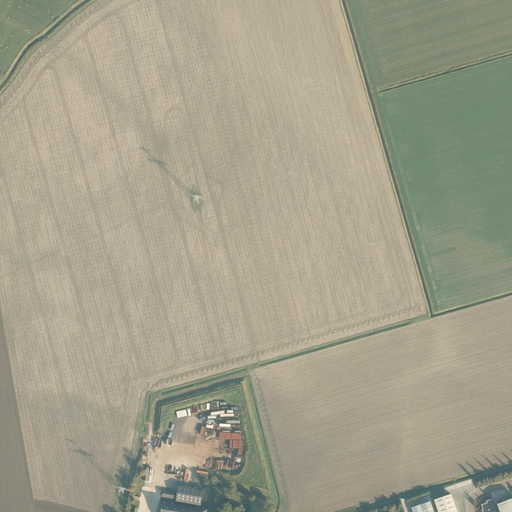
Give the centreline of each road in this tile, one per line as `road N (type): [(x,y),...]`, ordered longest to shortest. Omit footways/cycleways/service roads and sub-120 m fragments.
road 1 (track): [(155,480),(150,432),(157,401),(249,373)]
road 2 (track): [(0,94),(25,58),(96,0)]
